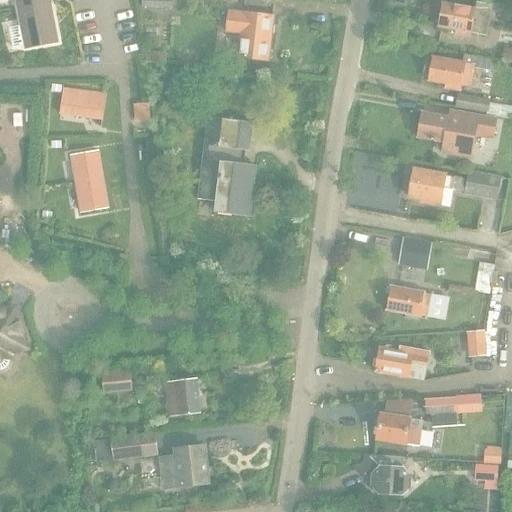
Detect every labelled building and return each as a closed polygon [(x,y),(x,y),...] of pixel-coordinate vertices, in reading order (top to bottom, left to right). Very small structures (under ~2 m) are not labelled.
[(15,0),(25,49),(58,42),(50,0),(15,0)] [(141,0),(142,7),(173,8),(173,0),(141,0)] [(479,34),(488,36),(493,4),(476,1),(475,11),(440,5),(436,28),(453,31),(452,37),(466,40),(467,34),(478,36),(479,34)] [(237,58),(267,61),(273,16),(228,10),(225,33),(240,35),(237,58)] [(511,48),(504,47),(502,61),(511,63),(511,48)] [(472,67),(494,71),(496,61),(464,54),(462,64),(430,59),(426,82),(443,85),(442,91),(456,93),(457,88),(468,90),(472,67)] [(60,113),(101,119),(105,95),(63,88),(60,113)] [(486,115),(511,119),(511,114),(511,106),(490,103),(490,99),(457,93),(455,108),(486,114),(486,115)] [(137,120),(147,119),(146,106),(136,107),(137,120)] [(462,121),(451,119),(451,118),(424,112),(419,137),(445,142),(443,153),(471,159),(476,135),(493,139),(497,123),(463,116),(462,121)] [(243,150),(248,151),(251,125),(207,119),(197,197),(211,199),(210,212),(247,216),(248,203),(250,203),(254,167),(241,166),(243,150)] [(70,157),(79,212),(107,207),(98,152),(70,157)] [(454,177),(415,170),(409,200),(450,208),(454,189),(464,191),(466,179),(454,177)] [(496,199),(506,200),(510,180),(468,173),(464,194),(496,200),(496,199)] [(403,240),(399,264),(424,268),(429,244),(403,240)] [(475,291),(490,294),(495,264),(480,262),(475,291)] [(417,316),(428,318),(432,296),(390,288),(385,313),(404,316),(404,320),(416,322),(417,316)] [(15,315),(7,311),(3,312),(2,311),(2,310),(1,309),(0,309),(0,308),(0,370),(2,370),(6,368),(9,365),(10,361),(10,357),(7,347),(22,342),(15,315)] [(476,359),(484,359),(484,335),(466,334),(465,360),(469,360),(469,366),(476,366),(476,359)] [(420,381),(425,353),(397,348),(397,352),(377,349),(373,372),(420,381)] [(132,392),(130,374),(101,376),(102,394),(132,392)] [(164,383),(166,416),(199,413),(196,380),(164,383)] [(431,423),(457,420),(456,414),(482,412),(481,394),(456,396),(456,397),(425,399),(426,414),(431,414),(431,423)] [(404,442),(418,444),(421,421),(379,415),(376,440),(404,444),(404,442)] [(150,435),(133,437),(135,459),(151,457),(150,435)] [(112,456),(110,440),(95,443),(97,458),(112,456)] [(170,455),(173,489),(211,485),(207,444),(172,448),(173,455),(170,455)] [(399,496),(400,497),(407,490),(408,474),(401,466),(402,457),(373,456),(373,460),(378,466),(372,472),(371,488),(377,495),(399,496)]
